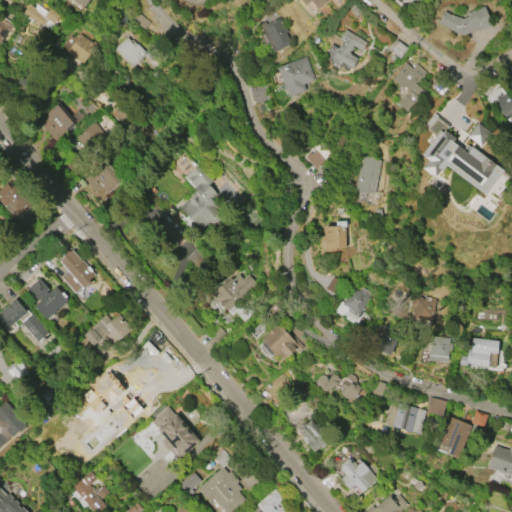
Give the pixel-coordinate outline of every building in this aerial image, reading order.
[(69,0),(83,10),(89,0),(69,0)] [(328,0),(316,9),(309,1),(304,5),(300,0),(328,0)] [(27,22),(21,17),(22,15),(21,14),(28,3),(33,7),(36,3),(46,10),(49,7),(59,14),(53,23),(47,19),(41,27),(39,25),(38,27),(32,22),(33,21),(29,19),(27,22)] [(459,15),(483,6),(491,26),(480,30),(479,29),(461,36),(436,23),(443,11),(451,16),(452,14),(458,18),(459,15)] [(0,14),(4,17),(4,19),(12,24),(0,41),(0,14)] [(272,51),(258,24),(263,22),(264,24),(277,17),(277,18),(279,17),(286,31),(284,32),(289,42),(272,51)] [(344,30),(365,42),(360,50),(352,46),(347,54),(356,59),(351,68),(332,57),(341,41),(338,39),(344,30)] [(81,63),(66,52),(79,33),(94,45),(81,63)] [(129,65),(113,49),(126,37),(141,54),(129,65)] [(395,39),(406,48),(399,58),(387,49),(395,39)] [(276,67),(305,56),(314,80),(302,84),(305,90),(287,97),(276,67)] [(391,79),(405,63),(411,68),(415,63),(425,72),(415,84),(424,92),(406,112),(396,104),(408,90),(403,86),(401,88),(391,79)] [(253,101),(249,88),(261,84),(265,98),(258,100),(259,103),(255,104),(254,101),(253,101)] [(487,97),(499,87),(511,103),(511,109),(503,116),(487,97)] [(57,103),(72,121),(71,122),(74,125),(53,142),(36,120),(57,103)] [(76,160),(104,135),(91,121),(64,147),(76,160)] [(483,193),(445,164),(441,170),(439,169),(434,177),(421,168),(427,160),(420,154),(438,129),(441,131),(443,129),(455,138),(452,142),(479,162),(483,156),(501,170),(483,193)] [(305,158),(321,174),(335,159),(319,143),(305,158)] [(355,188),(359,167),(360,168),(362,157),(382,160),(376,192),(355,188)] [(83,176),(99,198),(120,183),(104,161),(83,176)] [(197,164),(212,180),(207,185),(216,195),(210,200),(214,204),(212,206),(218,213),(199,230),(178,207),(195,191),(192,188),(193,187),(183,176),(197,164)] [(6,186),(10,190),(13,187),(25,201),(20,206),(25,211),(15,220),(13,218),(11,220),(7,215),(6,214),(7,213),(8,212),(7,211),(0,203),(0,189),(5,184),(6,186)] [(323,251),(322,226),(343,226),(344,248),(335,248),(335,251),(323,251)] [(73,293),(61,278),(68,273),(58,261),(72,249),(94,275),(88,279),(90,281),(82,289),(80,287),(73,293)] [(226,311),(209,290),(216,285),(217,287),(223,282),(224,282),(229,278),(231,280),(237,274),(241,279),(247,274),(257,285),(226,311)] [(26,288),(38,278),(47,289),(45,291),(47,293),(55,286),(66,300),(65,301),(65,302),(57,309),(56,307),(54,310),(55,311),(44,320),(32,306),(39,300),(37,297),(35,299),(26,288)] [(340,304),(351,287),(358,292),(361,287),(370,293),(357,314),(340,304)] [(412,297),(423,299),(424,296),(435,298),(431,324),(411,321),(412,312),(411,312),(412,307),(409,306),(411,298),(412,299),(412,297)] [(15,297),(28,313),(4,332),(0,327),(0,306),(5,302),(7,304),(15,297)] [(91,346),(81,334),(97,322),(96,320),(104,314),(109,320),(119,313),(131,328),(112,344),(105,335),(91,346)] [(388,354),(368,345),(378,322),(399,331),(388,354)] [(260,339),(277,323),(290,338),(292,335),(302,347),(297,351),(294,347),(281,359),(277,355),(273,359),(271,356),(270,357),(262,349),(263,348),(259,343),(262,341),(260,339)] [(427,360),(430,335),(448,337),(448,342),(451,342),(450,352),(447,351),(446,361),(427,360)] [(471,337),(497,340),(496,353),(488,352),(486,366),(468,364),(468,366),(458,364),(459,355),(466,356),(467,348),(470,348),(471,337)] [(7,371),(16,382),(27,373),(18,362),(7,371)] [(263,388),(282,373),(286,378),(285,380),(292,388),(275,402),(263,388)] [(360,387),(350,399),(345,398),(340,395),(338,392),(338,385),(334,384),(328,389),(323,391),(320,390),(319,387),(320,385),(315,381),(318,375),(321,375),(324,376),(326,379),(328,378),(331,374),(335,375),(336,377),(334,381),(336,383),(339,379),(344,376),(347,373),(350,374),(353,376),(355,380),(354,383),(360,387)] [(429,397),(444,401),(441,415),(425,412),(429,397)] [(0,405),(5,401),(7,403),(11,400),(31,422),(10,440),(9,439),(4,444),(3,442),(0,444),(0,405)] [(424,410),(418,433),(384,424),(390,401),(424,410)] [(150,421),(166,407),(173,415),(174,414),(198,441),(180,456),(173,448),(169,452),(160,442),(164,439),(156,430),(157,429),(150,421)] [(474,410),(486,415),(482,427),(469,422),(474,410)] [(438,443),(449,417),(469,425),(456,458),(446,454),(448,447),(438,443)] [(313,452),(307,444),(308,443),(295,427),(304,420),(306,423),(310,420),(314,426),(321,420),(326,426),(321,430),(329,441),(320,448),(319,447),(313,452)] [(511,476),(486,467),(494,446),(507,451),(508,447),(511,448),(511,476)] [(197,488),(220,467),(212,458),(223,449),(231,459),(222,467),(227,473),(229,471),(238,481),(236,483),(240,488),(237,491),(244,499),(229,511),(225,511),(213,498),(209,502),(197,488)] [(360,461),(375,479),(360,492),(353,484),(347,489),(338,479),(344,475),(339,469),(349,461),(351,463),(352,462),(355,465),(360,461)] [(177,484),(192,471),(200,480),(191,488),(193,491),(188,496),(177,484)] [(96,511),(92,511),(71,486),(80,478),(93,495),(103,487),(108,493),(100,499),(97,496),(96,497),(104,506),(96,511)] [(17,503),(16,505),(19,508),(20,506),(26,511),(0,511),(0,489),(6,495),(7,494),(17,503)] [(261,511),(255,504),(273,489),(293,511),(261,511)] [(397,494),(406,504),(398,511),(398,510),(395,511),(364,511),(374,503),(376,505),(380,502),(379,501),(388,494),(392,498),(397,494)] [(141,509),(136,511),(123,511),(136,502),(141,509)]
